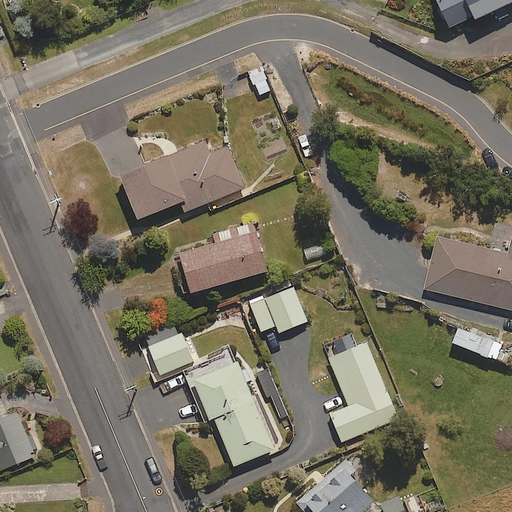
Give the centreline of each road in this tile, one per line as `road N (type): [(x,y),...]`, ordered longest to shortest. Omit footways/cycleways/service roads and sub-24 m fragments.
road 1 (residential): [(0,129),(243,28),(310,24),(459,94),(511,148)]
road 2 (residential): [(0,156),(144,511)]
